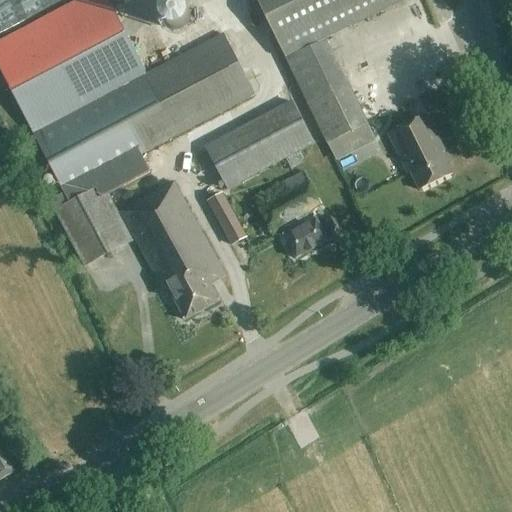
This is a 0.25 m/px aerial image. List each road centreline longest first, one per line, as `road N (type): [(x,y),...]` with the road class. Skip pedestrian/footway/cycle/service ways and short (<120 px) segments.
road 1 (tertiary): [(109,464),(511,219)]
road 2 (unclassified): [(511,131),(488,80),(472,0)]
